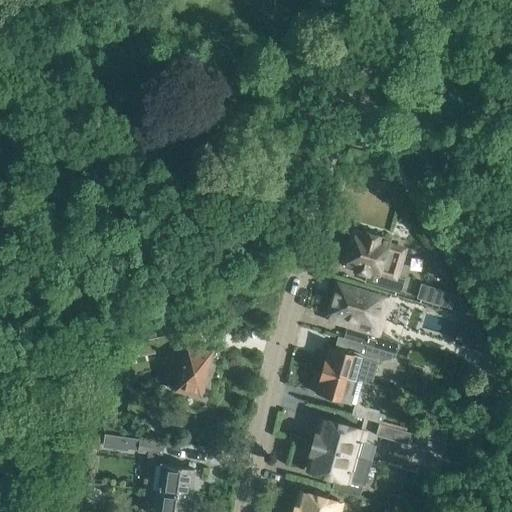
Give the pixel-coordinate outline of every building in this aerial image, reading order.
[(104,45),(104,43),(97,16),(111,10),(108,1),(40,18),(41,22),(48,26),(54,58),(54,59),(54,60),(55,61),(56,61),(57,62),(58,62),(99,52),(100,51),(102,51),(102,50),(103,48),(104,47),(104,46),(104,45)] [(145,243),(145,242),(144,203),(144,202),(143,201),(142,200),(141,199),(140,198),(139,198),(75,200),(56,185),(53,185),(52,186),(49,187),(47,188),(46,189),(45,190),(44,191),(43,193),(43,195),(45,246),(45,247),(46,248),(47,248),(47,249),(141,245),(143,245),(144,244),(144,243),(145,243)] [(364,234),(361,233),(360,232),(356,230),(356,231),(355,231),(351,242),(353,242),(350,253),(348,253),(345,264),(346,264),(346,265),(350,267),(350,266),(355,267),(354,270),(368,274),(365,281),(400,291),(404,278),(396,276),(404,248),(388,243),(390,238),(365,231),(364,234)] [(391,300),(366,292),(338,284),(327,319),(347,325),(344,337),(396,352),(400,341),(381,332),(391,300)] [(456,294),(445,290),(421,284),(418,297),(452,307),(456,294)] [(462,316),(453,343),(492,356),(472,319),(462,316)] [(156,338),(134,343),(136,355),(169,349),(167,336),(156,338)] [(175,341),(172,355),(174,360),(182,361),(175,389),(196,394),(201,390),(205,377),(208,372),(207,367),(212,349),(186,343),(186,344),(175,341)] [(321,369),(361,381),(371,383),(377,360),(329,346),(326,354),(325,353),(321,369)] [(315,392),(352,403),(354,394),(357,395),(361,381),(321,369),(316,384),(318,384),(315,392)] [(502,416),(509,392),(484,385),(477,408),(502,416)] [(379,410),(355,403),(352,415),(376,422),(379,410)] [(315,431),(312,443),(353,454),(360,429),(348,426),(349,425),(335,421),(335,422),(323,419),(319,432),(315,431)] [(410,432),(378,423),(375,435),(407,443),(410,432)] [(140,438),(138,453),(146,454),(141,488),(158,490),(191,495),(191,492),(193,489),(194,484),(193,481),(195,468),(161,462),(163,451),(164,442),(140,438)] [(312,443),(309,454),(313,455),(309,469),(321,472),(320,474),(334,477),(334,476),(337,477),(333,489),(359,496),(362,484),(364,485),(371,460),(353,454),(312,443)] [(190,511),(190,509),(189,506),(191,495),(158,490),(154,511),(190,511)] [(295,505),(293,511),(336,511),(340,503),(328,499),(328,498),(315,495),(315,496),(303,492),(299,506),(295,505)] [(388,493),(385,504),(396,506),(399,496),(388,493)]
